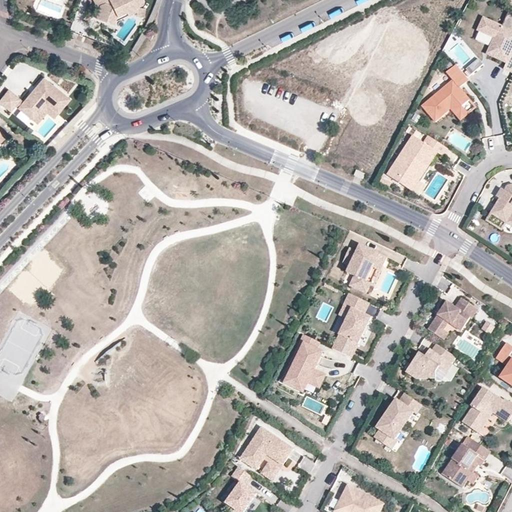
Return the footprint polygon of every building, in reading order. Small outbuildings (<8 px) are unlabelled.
[(93,0),(94,2),(97,1),(99,5),(97,10),(94,18),(113,25),(114,21),(116,16),(125,12),(127,16),(136,12),(135,8),(141,6),(142,4),(140,0),(93,0)] [(116,16),(114,21),(127,16),(125,12),(116,16)] [(84,35),(89,22),(74,17),(69,29),(84,35)] [(494,42),(493,41),(487,54),(507,63),(504,69),(511,73),(511,30),(484,18),(478,31),(494,38),(496,39),(494,42)] [(460,87),(469,79),(457,64),(447,72),(453,79),(422,105),(435,121),(451,108),(455,112),(462,105),(470,99),(460,87)] [(69,99),(43,77),(35,87),(38,90),(34,94),(31,92),(23,102),(18,108),(32,119),(45,104),(57,113),(69,99)] [(20,99),(8,89),(0,99),(0,102),(10,111),(15,106),(20,99)] [(462,105),(455,112),(461,120),(469,113),(462,105)] [(15,109),(11,113),(33,129),(36,125),(15,109)] [(448,148),(429,135),(425,142),(414,135),(388,174),(413,190),(420,180),(414,176),(432,147),(438,152),(444,155),(448,148)] [(414,176),(420,180),(438,152),(432,147),(414,176)] [(355,173),(364,178),(366,173),(358,168),(355,173)] [(511,191),(510,192),(506,189),(503,188),(498,196),(501,198),(493,212),(507,221),(511,216),(511,191)] [(507,221),(493,212),(488,220),(503,229),(507,221)] [(350,247),(343,262),(351,265),(347,272),(355,275),(350,285),(367,293),(372,282),(367,280),(380,253),(361,244),(357,250),(350,247)] [(387,256),(380,253),(367,280),(372,282),(375,284),(387,256)] [(359,343),(372,317),(365,313),(371,302),(350,292),(345,304),(352,308),(347,318),(340,334),(359,343)] [(479,308),(462,297),(456,306),(448,300),(442,309),(444,310),(442,313),(440,312),(429,328),(429,329),(439,336),(449,321),(462,330),(471,317),(472,318),(479,308)] [(347,318),(352,308),(345,304),(340,314),(347,318)] [(497,326),(488,321),(483,329),(491,334),(497,326)] [(359,343),(340,334),(333,348),(353,357),(359,343)] [(316,349),(320,342),(305,335),(301,342),(316,349)] [(323,352),(326,345),(320,342),(316,349),(323,352)] [(509,366),(502,377),(511,383),(511,356),(510,355),(511,352),(511,346),(507,343),(497,357),(509,366)] [(433,350),(431,349),(428,353),(424,351),(423,353),(420,352),(407,371),(417,378),(436,378),(436,371),(440,365),(448,371),(453,364),(452,363),(456,356),(437,344),(433,350)] [(311,368),(318,354),(300,345),(297,351),(282,382),(300,390),(305,380),(309,382),(320,387),(326,375),(314,370),(311,368)] [(314,370),(321,356),(318,354),(311,368),(314,370)] [(304,392),(309,382),(305,380),(300,390),(304,392)] [(505,400),(485,387),(473,405),(475,407),(464,422),(477,430),(486,417),(488,419),(494,411),(509,421),(511,415),(511,402),(506,398),(505,400)] [(424,405),(406,393),(401,401),(398,399),(390,410),(393,412),(388,418),(386,416),(379,427),(382,429),(376,437),(394,449),(399,440),(397,438),(415,410),(419,413),(424,405)] [(419,413),(415,410),(397,438),(399,440),(394,449),(397,451),(422,415),(419,413)] [(295,448),(264,427),(242,458),(258,469),(267,456),(264,454),(266,451),(269,453),(285,464),(295,448)] [(459,484),(470,469),(467,467),(472,460),(478,463),(477,463),(479,464),(484,458),(486,459),(492,451),(473,439),(468,446),(464,443),(443,474),(459,484)] [(477,463),(478,463),(472,460),(467,467),(470,469),(459,484),(464,488),(474,472),(472,471),(477,463)] [(274,479),(281,469),(271,462),(264,472),(274,479)] [(253,474),(240,466),(234,475),(242,482),(228,502),(241,511),(245,511),(259,493),(250,487),(249,488),(247,487),(248,485),(246,484),(253,474)] [(374,511),(380,501),(349,485),(342,500),(349,504),(347,506),(344,505),(340,511),(374,511)] [(254,511),(265,497),(259,493),(245,511),(254,511)] [(336,510),(340,511),(344,505),(347,506),(349,504),(342,500),(336,510)] [(380,511),(385,504),(380,501),(374,511),(380,511)]
